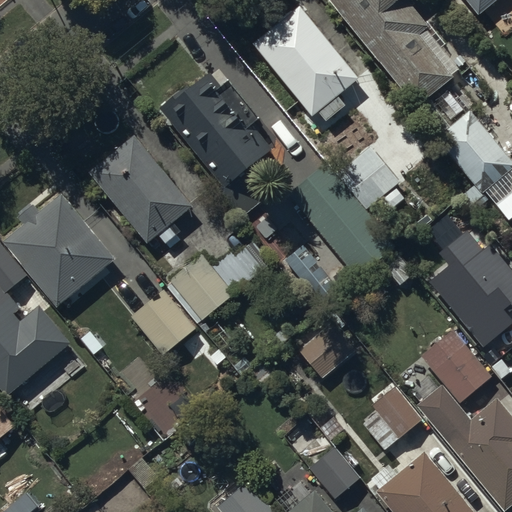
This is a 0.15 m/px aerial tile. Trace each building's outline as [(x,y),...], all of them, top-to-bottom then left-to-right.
[(319,0),(414,118),(454,88),(418,45),(429,36),(407,11),(418,0),(319,0)] [(465,0),(478,16),(496,0),(465,0)] [(252,53),(310,127),(317,122),(325,131),(354,107),(346,99),(359,89),(300,16),(296,19),(292,19),(283,25),(282,30),(252,53)] [(209,73),(160,110),(221,189),(277,146),(227,81),(220,86),(209,73)] [(511,173),(468,122),(436,150),(479,202),(511,177),(511,173)] [(193,217),(135,146),(90,183),(148,254),(193,217)] [(339,173),(367,208),(400,181),(372,147),(339,173)] [(331,164),(291,195),(356,279),(397,248),(331,164)] [(26,225),(6,241),(58,304),(115,258),(63,194),(41,212),(35,205),(19,217),(26,225)] [(397,260),(382,271),(398,294),(413,283),(397,260)] [(203,264),(171,288),(201,328),(233,304),(203,264)] [(71,339),(39,302),(21,317),(15,310),(21,305),(0,279),(0,383),(7,392),(71,339)] [(164,302),(133,327),(165,365),(195,339),(164,302)] [(455,331),(423,357),(461,402),(492,376),(455,331)] [(330,332),(296,360),(320,389),(354,361),(330,332)] [(442,386),(418,406),(505,511),(511,505),(511,416),(497,398),(471,420),(442,386)] [(396,387),(374,406),(401,438),(424,420),(396,387)] [(0,407),(0,437),(15,426),(0,407)] [(334,449),(310,469),(336,500),(360,480),(334,449)] [(474,511),(426,453),(378,493),(394,511),(474,511)] [(143,455),(127,468),(157,504),(172,492),(143,455)] [(272,511),(248,482),(218,507),(221,511),(272,511)] [(289,511),(367,511),(364,508),(358,511),(331,511),(314,491),(289,511)]
